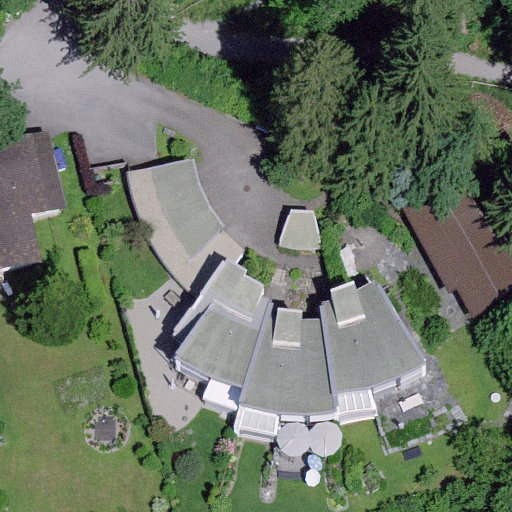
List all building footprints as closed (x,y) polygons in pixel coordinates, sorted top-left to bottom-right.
[(0,283),(52,270),(42,231),(74,223),(52,139),(0,152),(0,283)] [(196,168),(124,177),(142,236),(168,278),(203,307),(229,274),(243,257),(211,211),(196,168)] [(468,204),(412,236),(451,304),(470,293),(490,328),(511,315),(511,250),(498,258),(468,204)] [(316,217),(291,215),(280,251),(303,255),(324,252),(316,217)] [(276,305),(229,274),(203,307),(175,342),(187,354),(177,372),(210,390),(201,407),(238,423),(244,404),(262,410),(258,425),(304,430),(341,425),(340,408),(394,395),(428,380),(381,291),(321,315),(323,329),(271,327),(276,305)]
